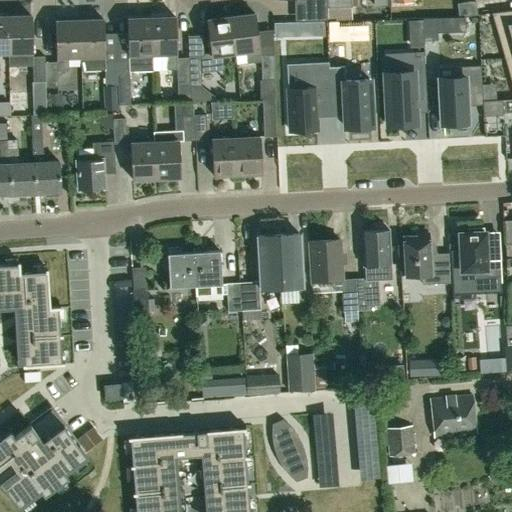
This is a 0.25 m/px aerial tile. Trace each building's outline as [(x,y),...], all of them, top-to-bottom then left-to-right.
[(325,0),(326,8),(351,7),(351,0),(325,0)] [(458,17),(477,15),(475,2),(457,4),(458,17)] [(511,44),(511,10),(491,13),(499,39),(510,39),(511,44)] [(231,17),(236,53),(246,52),(247,63),(261,61),(262,80),(274,79),(274,54),(260,54),(255,14),(231,17)] [(0,53),(8,53),(7,17),(0,16),(0,53)] [(7,17),(8,53),(20,53),(21,57),(32,57),(31,16),(7,17)] [(189,83),(189,58),(177,58),(175,17),(151,18),(153,70),(177,69),(177,83),(189,83)] [(221,55),(236,53),(231,17),(207,20),(211,54),(201,54),(201,57),(189,58),(189,83),(190,93),(196,92),(202,86),(201,72),(223,70),(221,55)] [(130,71),(153,70),(151,18),(127,19),(129,60),(117,60),(118,85),(130,85),(130,71)] [(437,32),(436,18),(422,18),(423,40),(437,40),(437,32)] [(118,85),(117,60),(105,60),(103,19),(79,20),(81,57),(82,71),(105,70),(105,86),(118,85)] [(68,57),(81,57),(79,20),(55,21),(57,62),(45,62),(45,81),(46,88),(58,87),(58,71),(69,71),(68,57)] [(409,22),(410,46),(423,45),(422,21),(409,22)] [(275,24),(275,36),(313,35),(313,23),(275,24)] [(35,82),(45,81),(45,62),(45,56),(32,57),(33,82),(35,82)] [(420,56),(402,57),(403,71),(385,72),(387,126),(415,124),(415,112),(414,99),(422,99),(420,56)] [(330,99),(328,67),(328,61),(302,63),(304,88),(287,89),(290,131),(317,129),(316,118),(315,100),(330,99)] [(467,106),(483,105),(482,101),(480,65),(457,66),(458,77),(438,78),(440,123),(467,122),(467,106)] [(328,67),(330,99),(330,106),(344,105),(345,116),(345,128),(372,126),(369,79),(345,80),(344,66),(328,67)] [(35,82),(33,82),(34,92),(46,92),(46,88),(45,81),(35,82)] [(264,137),(276,136),(275,99),(263,100),(264,137)] [(194,115),(195,140),(207,140),(206,114),(194,115)] [(183,141),(195,140),(194,115),(182,116),(183,141)] [(114,144),(126,143),(125,118),(113,119),(114,144)] [(156,178),(180,177),(178,131),(154,132),(155,142),(156,178)] [(236,138),(238,174),(261,173),(260,137),(236,138)] [(34,163),(36,192),(46,191),(47,196),(59,195),(59,191),(61,191),(59,161),(44,162),(43,138),(32,138),(34,162),(34,163)] [(214,176),(238,174),(236,138),(212,139),(214,176)] [(7,140),(8,156),(18,155),(18,139),(7,140)] [(78,190),(104,188),(103,155),(114,154),(113,142),(92,143),(92,149),(78,150),(78,160),(77,160),(78,190)] [(132,180),(156,178),(155,142),(131,143),(132,180)] [(10,194),(36,192),(34,163),(8,164),(10,194)] [(0,194),(10,194),(8,164),(0,164),(0,194)] [(358,311),(368,310),(368,306),(380,305),(378,279),(379,278),(378,265),(390,264),(388,228),(386,228),(383,225),(374,226),(372,229),(361,230),(364,265),(366,265),(367,278),(356,279),(358,311)] [(484,229),(484,228),(468,229),(468,230),(456,231),(459,273),(461,273),(461,277),(476,277),(476,285),(502,284),(501,259),(489,260),(487,229),(484,229)] [(428,244),(427,231),(417,232),(418,236),(404,237),(405,277),(422,276),(422,282),(449,281),(448,253),(435,254),(434,244),(428,244)] [(278,236),(281,288),(303,287),(299,234),(278,236)] [(261,290),(281,288),(278,236),(258,238),(261,281),(240,283),(243,321),(261,319),(260,309),(262,309),(261,290)] [(342,280),(340,240),(309,242),(312,282),(334,281),(342,280)] [(243,321),(240,283),(228,284),(223,284),(221,250),(193,252),(196,286),(197,297),(229,295),(230,312),(241,311),(241,321),(243,321)] [(170,287),(196,286),(193,252),(168,253),(170,287)] [(0,304),(19,303),(23,365),(22,365),(22,367),(64,364),(64,362),(62,362),(60,336),(62,336),(62,334),(60,334),(58,308),(60,308),(60,306),(50,307),(47,269),(45,269),(45,271),(20,272),(19,262),(17,262),(17,264),(0,265),(0,304)] [(358,311),(356,279),(342,280),(344,312),(358,311)] [(134,318),(148,317),(146,288),(132,289),(134,318)] [(298,353),(298,343),(285,344),(286,370),(288,390),(310,388),(308,353),(298,353)] [(483,370),(502,369),(502,355),(482,356),(483,370)] [(409,377),(432,376),(431,360),(409,360),(409,377)] [(247,394),(280,392),(278,375),(245,377),(247,394)] [(201,398),(232,396),(244,395),(242,378),(230,379),(200,381),(201,398)] [(124,400),(123,384),(105,385),(106,401),(124,400)] [(436,437),(477,433),(473,395),(432,399),(436,437)] [(9,430),(0,437),(0,483),(9,496),(17,507),(40,491),(44,496),(68,478),(64,472),(87,456),(78,444),(51,409),(14,437),(9,430)] [(272,424),(271,434),(280,430),(290,426),(283,419),(272,424)] [(290,426),(280,430),(283,436),(295,432),(290,426)] [(389,459),(415,454),(412,426),(385,429),(389,459)] [(86,452),(102,440),(100,436),(93,427),(77,439),(86,452)] [(181,433),(128,437),(128,439),(130,439),(132,465),(130,465),(130,467),(132,467),(134,492),(132,493),(133,495),(134,495),(135,511),(174,511),(170,458),(206,455),(211,511),(251,511),(252,510),(250,510),(248,485),(250,485),(249,483),(248,483),(246,457),(247,457),(247,455),(245,455),(243,430),(245,429),(245,427),(200,431),(200,432),(181,433)] [(280,430),(271,434),(272,441),(283,436),(280,430)] [(295,432),(283,436),(286,444),(299,438),(295,432)] [(283,436),(272,441),(274,449),(286,444),(283,436)] [(299,438),(286,444),(289,451),(302,445),(299,438)] [(286,444),(274,449),(276,456),(289,451),(286,444)] [(302,445),(289,451),(292,458),(305,452),(302,445)] [(289,451),(276,456),(280,463),(292,458),(289,451)] [(305,452),(292,458),(295,465),(307,460),(305,452)] [(292,458),(280,463),(284,469),(295,465),(292,458)] [(307,460),(295,465),(298,471),(307,468),(307,460)] [(395,463),(396,480),(416,478),(415,461),(395,463)] [(295,465),(284,469),(289,475),(298,471),(295,465)] [(298,471),(289,475),(296,482),(307,477),(307,468),(298,471)]
